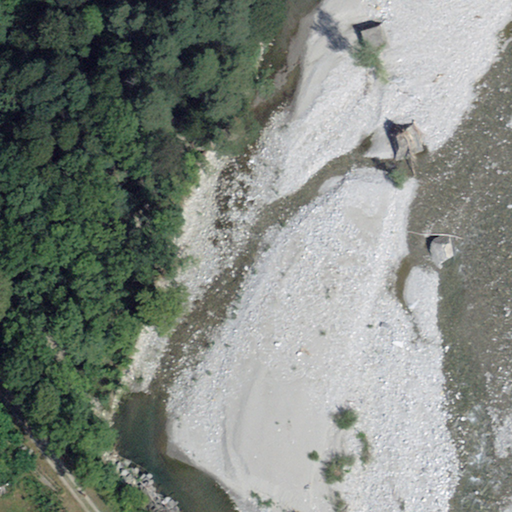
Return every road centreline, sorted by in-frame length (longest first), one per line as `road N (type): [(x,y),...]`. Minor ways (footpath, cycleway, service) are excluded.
road 1 (track): [(0,364),(39,342),(227,91),(225,0)]
road 2 (track): [(120,511),(0,336)]
